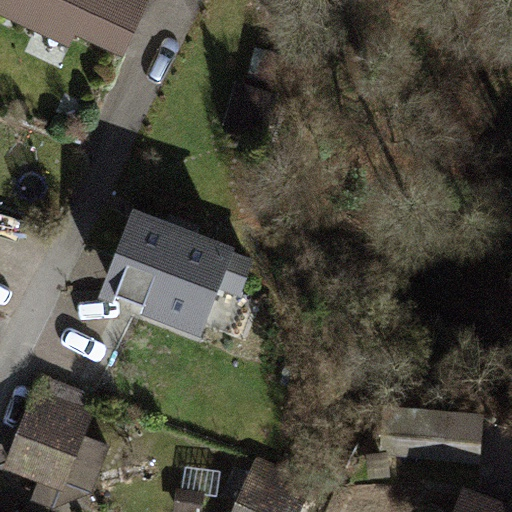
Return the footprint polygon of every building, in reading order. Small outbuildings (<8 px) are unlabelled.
[(0,0),(0,19),(69,53),(75,41),(123,64),(154,0),(0,0)] [(278,94),(235,81),(222,127),(265,139),(278,94)] [(230,249),(139,212),(105,297),(196,333),(230,249)] [(99,404),(36,380),(3,466),(85,497),(104,447),(85,440),(99,404)] [(386,450),(362,450),(362,471),(386,471),(386,450)] [(300,511),(311,487),(245,462),(226,511),(300,511)] [(511,511),(511,504),(448,482),(437,511),(511,511)] [(195,511),(199,493),(171,487),(165,511),(195,511)]
